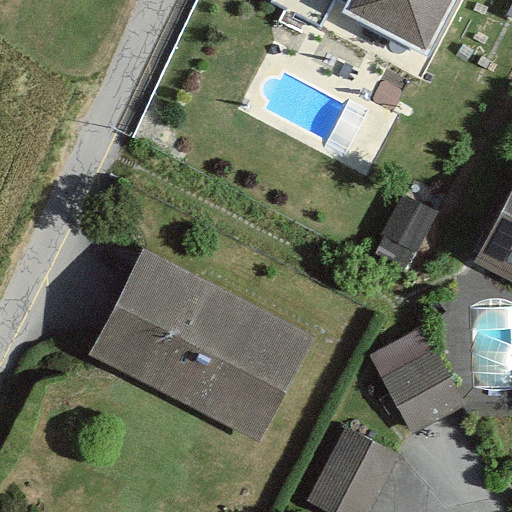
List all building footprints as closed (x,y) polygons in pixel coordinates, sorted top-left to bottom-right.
[(465,0),(270,0),(268,5),(421,85),(465,0)] [(511,201),(510,201),(477,269),(511,286),(511,201)] [(92,358),(260,444),(315,339),(146,253),(92,358)] [(373,359),(413,435),(470,406),(430,329),(373,359)] [(346,428),(308,502),(326,511),(374,511),(403,457),(346,428)]
